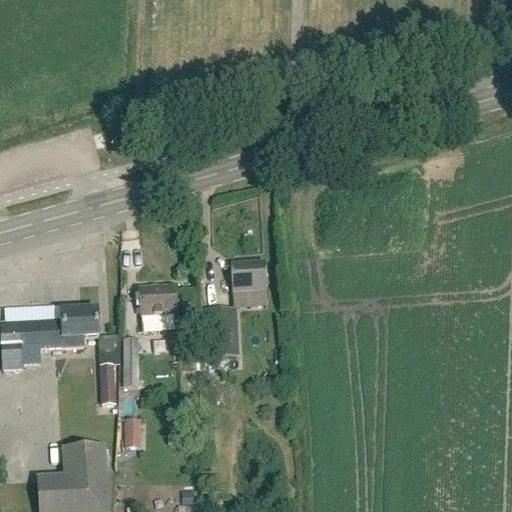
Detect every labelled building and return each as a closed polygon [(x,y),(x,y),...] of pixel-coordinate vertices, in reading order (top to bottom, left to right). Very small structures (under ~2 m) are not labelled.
[(232,296),(266,293),(265,265),(230,267),(232,296)] [(174,290),(139,292),(141,320),(142,320),(142,335),(175,333),(174,319),(175,319),(174,290)] [(204,314),(206,362),(237,360),(234,312),(204,314)] [(113,358),(111,325),(97,326),(97,314),(61,316),(61,324),(1,328),(3,375),(21,374),(21,370),(40,369),(40,353),(81,351),(82,341),(94,340),(95,359),(113,358)] [(179,384),(187,383),(187,374),(197,374),(193,328),(175,329),(179,384)] [(138,391),(138,343),(124,343),(124,391),(138,391)] [(99,410),(113,410),(113,369),(99,370),(99,410)] [(140,452),(140,423),(125,423),(124,452),(140,452)] [(39,511),(107,511),(104,451),(64,453),(66,481),(38,483),(39,511)]
